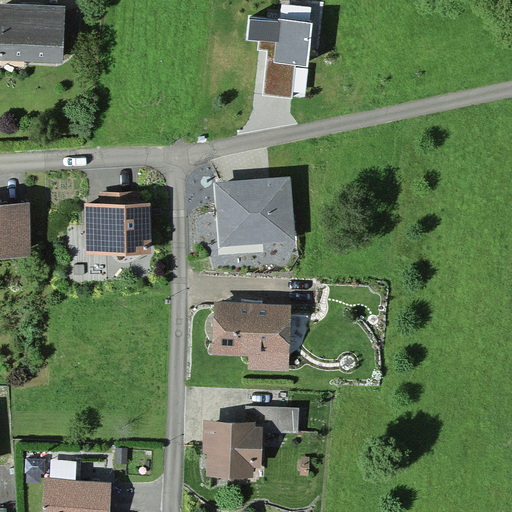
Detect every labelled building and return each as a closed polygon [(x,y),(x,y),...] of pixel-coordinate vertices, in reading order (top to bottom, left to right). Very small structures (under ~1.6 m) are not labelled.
[(74,4),(8,2),(6,58),(72,60),(74,4)] [(309,24),(250,19),(249,37),(260,38),(259,47),(268,48),(264,93),(291,95),(294,63),(305,64),(309,24)] [(294,178),(218,182),(221,245),(297,241),(294,178)] [(160,199),(93,199),(94,251),(161,250),(160,199)] [(30,204),(0,204),(0,257),(31,257),(30,204)] [(300,300),(221,298),(220,359),(298,361),(300,300)] [(243,420),(212,420),(212,471),(263,471),(263,440),(300,440),(301,405),(243,405),(243,420)] [(115,511),(117,478),(51,475),(49,511),(115,511)]
